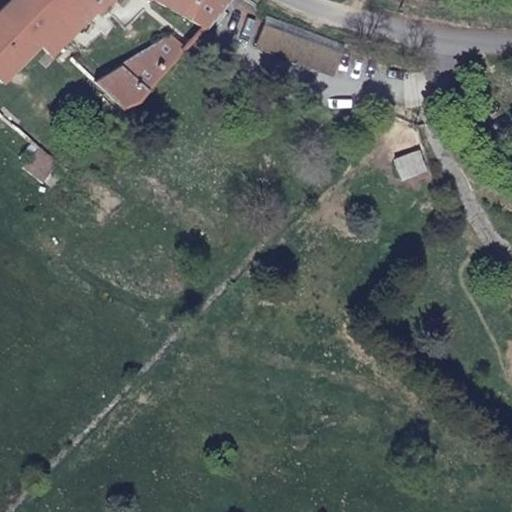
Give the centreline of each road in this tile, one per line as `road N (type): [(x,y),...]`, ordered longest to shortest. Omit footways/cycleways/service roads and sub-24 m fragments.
road 1 (residential): [(511,163),(488,149),(438,80),(440,40)]
road 2 (unclassified): [(440,40),(301,0)]
